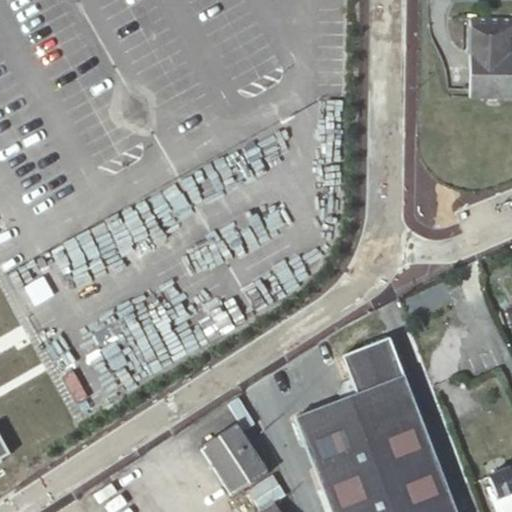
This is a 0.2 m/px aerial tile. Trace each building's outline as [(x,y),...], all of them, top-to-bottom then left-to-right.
[(511,58),(509,58),(509,40),(511,40),(511,21),(470,21),(468,101),(511,102),(511,58)] [(340,360),(354,395),(399,511),(450,511),(386,342),(340,360)] [(399,511),(354,395),(279,424),(313,511),(399,511)] [(264,477),(233,428),(197,451),(229,500),(264,477)] [(511,497),(511,487),(506,472),(505,470),(484,479),(494,505),(511,497)]
